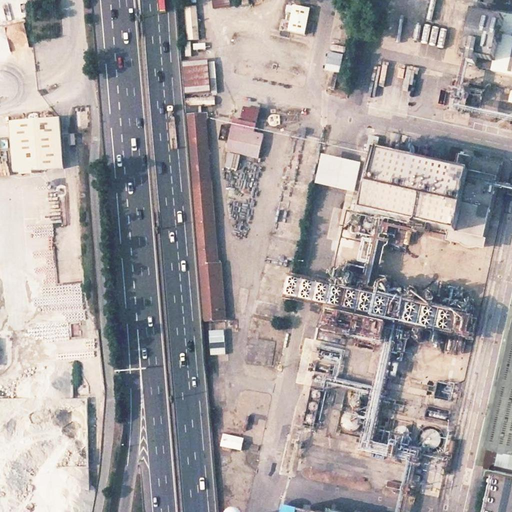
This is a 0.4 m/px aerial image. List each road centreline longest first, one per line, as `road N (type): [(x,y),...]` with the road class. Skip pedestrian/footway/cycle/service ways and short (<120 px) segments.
road 1 (trunk): [(195,511),(153,0)]
road 2 (trunk): [(122,0),(150,326)]
road 3 (unknown): [(0,197),(20,415),(12,453),(0,462)]
road 4 (trunk): [(150,326),(134,358),(124,511)]
road 5 (trunk): [(150,326),(164,511)]
road 6 (unknown): [(139,201),(129,321)]
